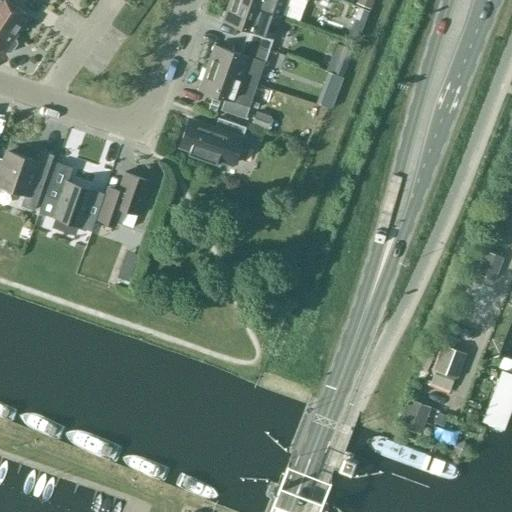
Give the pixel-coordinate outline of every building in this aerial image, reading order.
[(9,0),(0,0),(0,23),(14,33),(14,32),(26,14),(8,2),(9,0)] [(232,0),(229,0),(222,21),(247,30),(243,42),(268,50),(272,38),(276,27),(280,16),(265,11),(232,0)] [(232,0),(265,11),(268,3),(283,7),(285,0),(232,0)] [(373,0),(357,0),(356,3),(370,9),(373,0)] [(346,35),(356,40),(368,11),(358,7),(346,35)] [(0,23),(0,49),(4,53),(17,34),(14,32),(14,33),(0,23)] [(268,50),(243,42),(239,54),(213,45),(206,67),(256,84),(268,50)] [(256,84),(206,67),(198,89),(224,98),(220,110),(244,118),(256,84)] [(272,116),(256,111),(252,124),(268,129),(272,116)] [(246,127),(217,117),(213,129),(187,120),(179,145),(190,149),(187,156),(216,166),(217,162),(233,167),(244,137),(243,137),(246,127)] [(34,210),(53,155),(39,150),(35,161),(8,152),(5,161),(0,158),(0,175),(0,176),(0,185),(24,194),(20,205),(34,210)] [(72,167),(55,162),(44,196),(58,201),(52,217),(81,227),(93,190),(67,181),(72,167)] [(132,228),(137,214),(138,215),(149,181),(124,172),(115,198),(103,194),(95,219),(114,225),(115,222),(132,228)] [(506,246),(511,230),(511,212),(502,209),(492,233),(490,240),(506,246)] [(493,280),(501,257),(486,251),(477,274),(481,275),(489,279),(493,280)] [(115,283),(129,288),(134,275),(119,271),(115,283)] [(511,361),(503,357),(478,419),(501,428),(511,401),(511,361)] [(430,406),(410,398),(399,426),(419,434),(430,406)] [(457,464),(382,434),(369,468),(444,497),(457,464)] [(359,456),(345,450),(337,468),(352,474),(359,456)]
